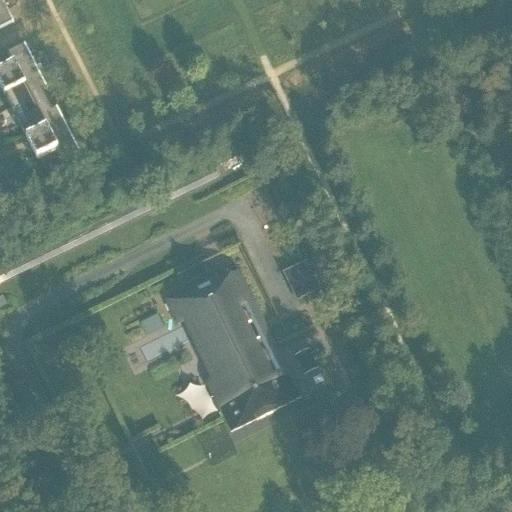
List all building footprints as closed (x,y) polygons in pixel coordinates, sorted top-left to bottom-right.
[(0,0),(0,30),(12,24),(0,0)] [(25,86),(30,97),(46,89),(24,46),(8,55),(13,65),(0,72),(0,86),(5,96),(25,86)] [(26,139),(46,129),(41,118),(57,110),(46,89),(30,97),(25,86),(5,96),(26,139)] [(57,110),(41,118),(46,129),(26,139),(37,160),(56,150),(62,161),(78,153),(57,110)] [(275,411),(300,399),(237,271),(217,281),(215,277),(166,301),(179,326),(183,324),(209,379),(206,381),(231,433),(256,421),(256,422),(276,412),(275,411)] [(305,374),(316,369),(308,352),(297,357),(305,374)]
